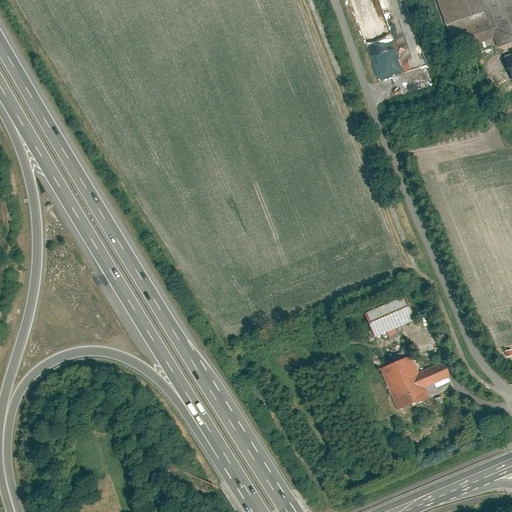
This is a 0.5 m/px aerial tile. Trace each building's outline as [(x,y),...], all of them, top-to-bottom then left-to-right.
[(381,0),(372,0),(355,5),(378,80),(403,73),(381,0)] [(511,0),(436,0),(455,53),(477,45),(478,51),(493,46),(491,40),(492,40),(495,48),(511,43),(511,0)] [(511,82),(511,81),(511,43),(511,45),(511,52),(502,56),(511,82)] [(364,312),(374,335),(386,330),(389,337),(402,331),(400,325),(415,318),(404,295),(364,312)] [(429,397),(424,386),(450,376),(444,361),(417,372),(410,355),(379,367),(397,410),(429,397)]
